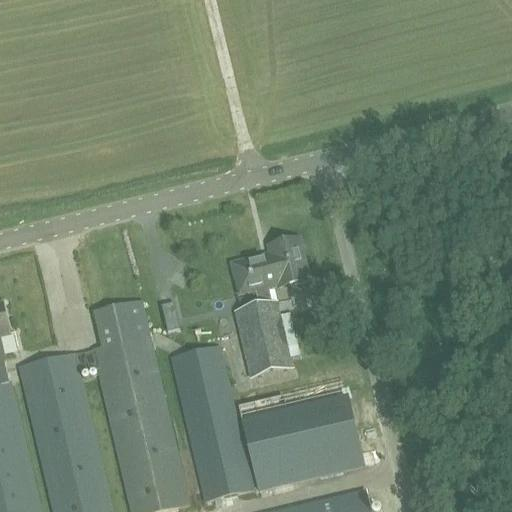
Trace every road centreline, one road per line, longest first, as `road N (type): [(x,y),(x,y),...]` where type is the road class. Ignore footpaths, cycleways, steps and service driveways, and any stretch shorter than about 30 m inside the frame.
road 1 (tertiary): [(0,244),(511,114)]
road 2 (unknown): [(334,159),(418,511)]
